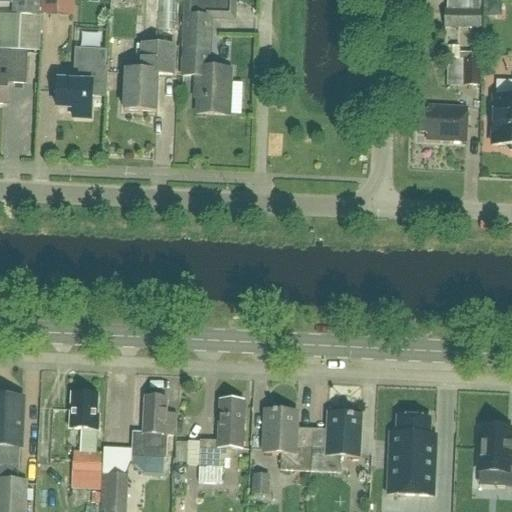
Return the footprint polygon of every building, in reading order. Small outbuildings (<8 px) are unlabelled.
[(38,19),(38,0),(11,0),(11,17),(38,19)] [(44,0),(43,16),(72,17),(72,0),(44,0)] [(158,0),(158,17),(171,17),(170,0),(158,0)] [(495,18),(500,13),(501,5),(487,5),(487,18),(495,18)] [(479,30),(480,12),(443,12),(443,29),(479,30)] [(196,92),(199,93),(198,117),(229,119),(231,73),(208,71),(211,21),(186,19),(183,78),(197,79),(196,92)] [(174,78),(175,49),(143,48),(142,75),(126,74),(124,113),(156,115),(158,77),(174,78)] [(57,110),(74,111),(73,121),(91,122),(92,99),(107,100),(108,70),(106,70),(107,54),(76,52),(74,85),(58,84),(57,110)] [(26,86),(27,57),(0,55),(0,107),(7,108),(8,86),(26,86)] [(462,88),(479,88),(479,62),(462,62),(462,88)] [(511,100),(494,100),(492,148),(505,149),(510,153),(511,153),(511,100)] [(464,143),(466,112),(430,110),(430,115),(423,115),(422,134),(429,134),(429,142),(464,143)] [(102,456),(96,455),(97,435),(98,435),(99,418),(97,418),(98,399),(72,397),(70,433),(82,434),(81,454),(74,454),(73,477),(101,478),(102,456)] [(0,467),(19,468),(22,401),(0,399),(0,467)] [(176,439),(177,418),(167,417),(167,402),(145,401),(144,437),(134,436),(133,461),(167,462),(168,439),(176,439)] [(242,453),(244,406),(220,405),(218,446),(201,445),(200,470),(224,471),(224,463),(230,463),(231,453),(242,453)] [(311,474),(313,452),(295,452),(297,416),(266,414),(264,456),(281,456),(280,473),(311,474)] [(313,452),(311,474),(340,476),(341,459),(358,460),(360,418),(330,417),(328,453),(313,452)] [(430,422),(398,420),(397,437),(391,436),(388,498),(433,500),(435,439),(429,438),(430,422)] [(480,430),(478,475),(495,476),(494,490),(511,490),(511,470),(510,470),(511,454),(511,446),(511,432),(480,430)] [(125,511),(127,477),(106,476),(104,511),(125,511)] [(268,498),(269,477),(252,476),(250,497),(268,498)] [(0,511),(24,511),(26,482),(0,481),(0,511)]
